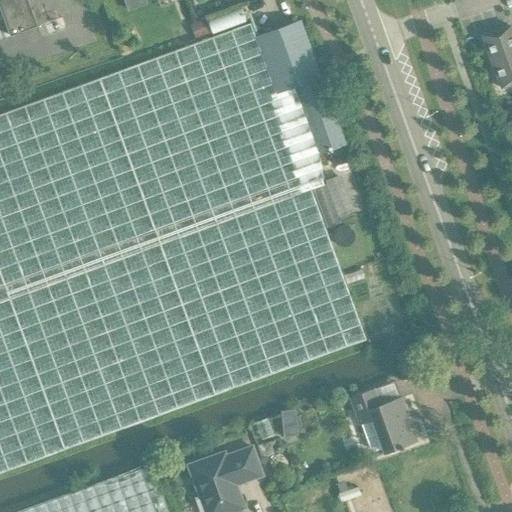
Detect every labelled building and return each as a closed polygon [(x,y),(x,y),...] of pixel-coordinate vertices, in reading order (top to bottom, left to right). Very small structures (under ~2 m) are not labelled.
[(28,0),(0,0),(0,7),(10,36),(38,26),(28,0)] [(207,17),(191,23),(194,32),(210,27),(207,17)] [(318,154),(346,145),(301,20),(255,36),(251,24),(179,51),(58,95),(0,115),(0,472),(91,440),(222,392),(367,340),(326,227),(338,223),(313,157),(319,155),(318,154)] [(501,88),(511,84),(511,28),(511,25),(482,35),(501,88)] [(337,177),(326,182),(339,215),(350,211),(337,177)] [(375,451),(383,448),(384,452),(416,441),(401,398),(379,406),(374,389),(351,397),(360,423),(361,423),(370,449),(375,451)] [(274,440),(257,446),(262,458),(273,454),(275,452),(278,453),(282,452),(284,448),(283,444),(279,442),(275,443),(274,440)] [(242,502),(242,501),(242,500),(234,480),(241,477),(242,479),(243,480),(244,481),(245,481),(262,475),(252,446),(226,456),(225,452),(189,465),(200,497),(197,498),(202,511),(229,511),(238,509),(239,509),(240,507),(241,507),(242,506),(242,504),(242,503),(242,502)] [(333,492),(330,483),(322,486),(325,495),(333,492)] [(338,492),(341,502),(361,495),(358,486),(338,492)]
